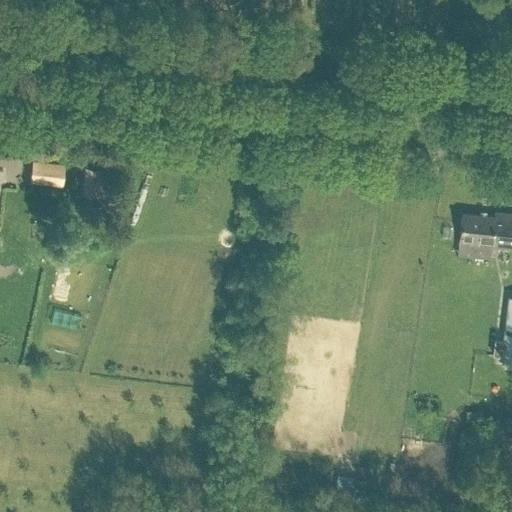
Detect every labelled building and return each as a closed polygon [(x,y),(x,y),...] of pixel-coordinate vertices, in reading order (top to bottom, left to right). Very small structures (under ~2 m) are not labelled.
[(62,164),(33,161),(31,178),(60,181),(62,164)] [(100,169),(86,167),(83,192),(98,193),(100,169)] [(490,245),(511,247),(511,211),(494,209),(494,213),(461,210),(458,238),(491,242),(490,245)] [(511,296),(507,296),(502,339),(494,338),(492,354),(500,355),(500,356),(511,357),(511,296)] [(350,505),(352,488),(334,487),(333,503),(350,505)]
